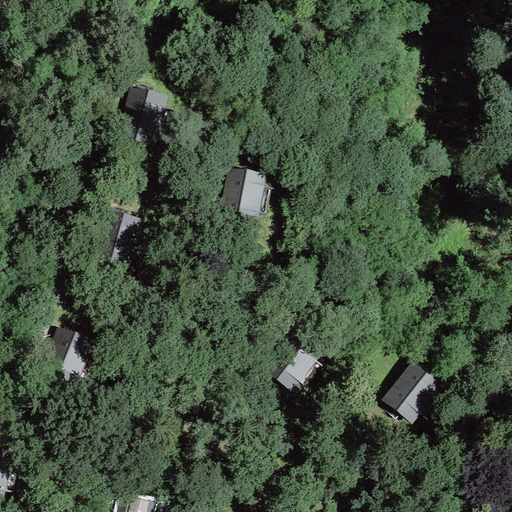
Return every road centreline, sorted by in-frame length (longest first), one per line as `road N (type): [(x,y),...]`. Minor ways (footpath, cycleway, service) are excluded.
road 1 (track): [(81,0),(69,231),(53,293),(0,368)]
road 2 (track): [(82,58),(220,115),(260,156),(275,188),(281,272)]
